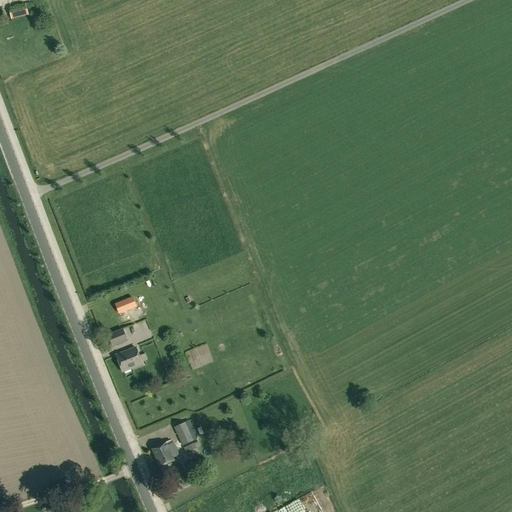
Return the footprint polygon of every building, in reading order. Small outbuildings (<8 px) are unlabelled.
[(28,15),(25,3),(8,7),(11,19),(28,15)] [(127,311),(123,301),(115,304),(119,314),(127,311)] [(112,347),(126,342),(122,330),(107,336),(112,347)] [(138,356),(135,348),(116,355),(122,371),(141,364),(141,363),(147,360),(144,354),(139,356),(138,356)] [(173,427),(182,446),(193,441),(185,422),(173,427)] [(174,460),(173,458),(179,455),(174,442),(172,443),(170,440),(166,442),(151,449),(160,467),(174,460)] [(195,449),(195,448),(193,444),(193,443),(183,448),(186,453),(195,449)]
